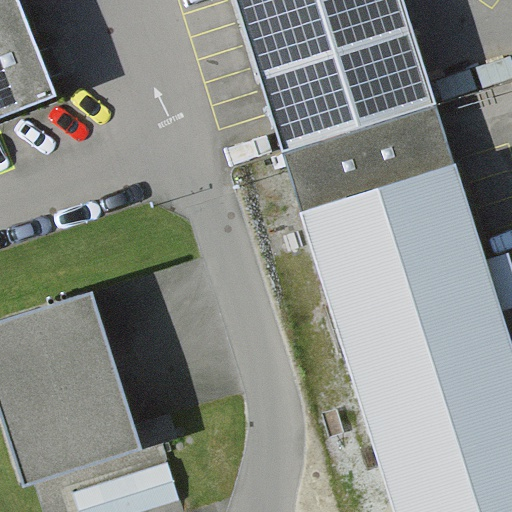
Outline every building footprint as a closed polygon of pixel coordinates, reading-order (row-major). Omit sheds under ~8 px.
[(36,65),(9,0),(0,0),(0,127),(52,107),(36,65)] [(434,113),(396,0),(232,0),(286,162),(434,113)] [(511,511),(511,356),(456,173),(302,220),(391,511),(511,511)] [(203,266),(141,271),(151,393),(213,388),(203,266)] [(91,306),(0,335),(0,412),(27,496),(141,459),(91,306)]
